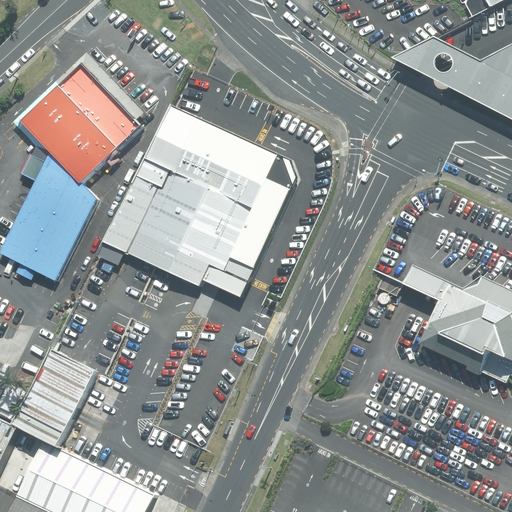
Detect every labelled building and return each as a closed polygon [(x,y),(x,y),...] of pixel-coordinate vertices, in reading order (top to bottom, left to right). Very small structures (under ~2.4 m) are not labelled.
[(511,0),(484,0),(491,12),(511,1),(511,0)] [(511,43),(477,62),(465,55),(433,37),(391,57),(433,78),(511,117),(511,43)] [(1,253),(58,283),(99,204),(88,189),(142,140),(82,74),(25,126),(39,141),(21,174),(38,183),(1,253)] [(106,246),(242,306),(293,194),(269,183),(280,159),(201,124),(186,156),(153,142),(106,246)] [(465,291),(413,267),(403,287),(441,305),(420,348),(468,370),(467,373),(479,378),(481,374),(506,385),(510,376),(511,377),(511,291),(482,278),(478,287),(465,291)] [(382,291),(376,301),(387,308),(393,297),(396,299),(403,288),(383,276),(376,287),(382,291)] [(31,432),(47,441),(59,446),(99,370),(55,348),(17,424),(21,427),(31,432)] [(0,469),(18,431),(15,428),(0,420),(0,394),(4,387),(0,384),(0,469)] [(232,423),(229,421),(223,433),(226,435),(232,423)] [(29,469),(17,496),(50,511),(135,511),(145,491),(44,443),(29,469)] [(44,511),(17,499),(11,511),(44,511)]
